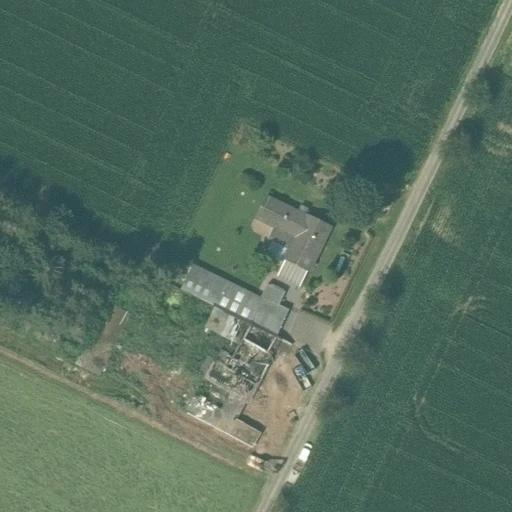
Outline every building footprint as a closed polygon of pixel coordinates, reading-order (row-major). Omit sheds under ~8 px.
[(298,214),(265,198),(255,219),(273,228),(267,239),(289,250),(284,261),(285,261),(277,277),(299,288),(307,272),(308,272),(330,228),(306,216),(305,217),(304,216),(307,211),(300,208),(298,214)] [(180,291),(214,308),(225,284),(192,268),(180,291)] [(259,302),(225,284),(214,308),(249,325),(259,302)] [(284,293),(267,285),(261,298),(278,307),(278,306),(284,293)] [(278,307),(261,298),(259,302),(249,325),(250,325),(276,338),(288,311),(278,306),(278,307)] [(108,304),(77,366),(99,376),(130,315),(108,304)] [(249,325),(214,308),(206,326),(241,343),(250,325),(249,325)] [(241,343),(232,359),(220,352),(205,378),(233,394),(222,413),(222,414),(238,421),(278,348),(288,353),(292,346),(276,338),(250,325),(241,343)] [(310,342),(324,343),(326,328),(313,326),(310,342)] [(238,421),(222,414),(222,413),(194,398),(185,414),(253,449),(261,435),(238,421)]
